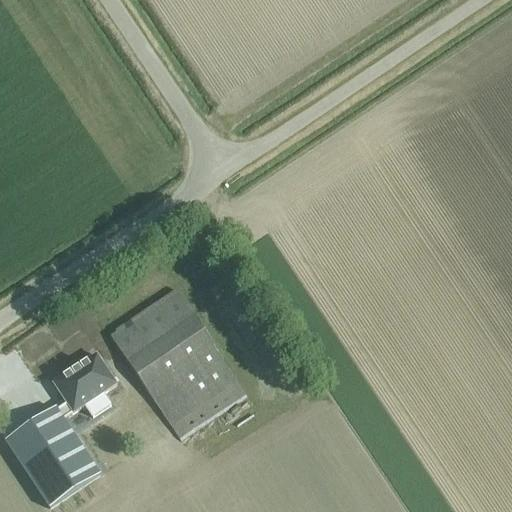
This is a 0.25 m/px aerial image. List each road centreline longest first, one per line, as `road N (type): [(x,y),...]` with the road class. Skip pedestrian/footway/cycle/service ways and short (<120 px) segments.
road 1 (unclassified): [(223,173),(478,0)]
road 2 (unclassified): [(0,324),(223,173)]
road 3 (unclassified): [(223,173),(108,0)]
